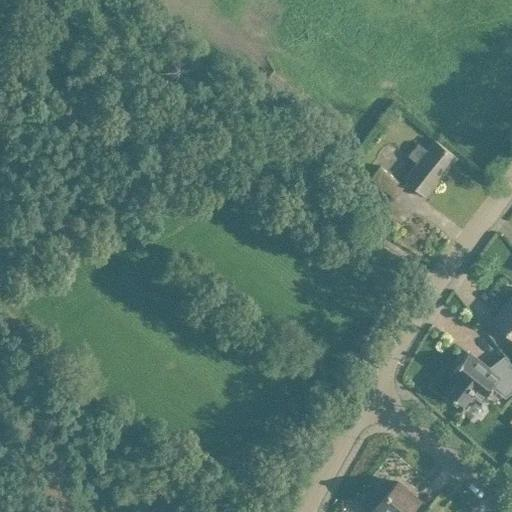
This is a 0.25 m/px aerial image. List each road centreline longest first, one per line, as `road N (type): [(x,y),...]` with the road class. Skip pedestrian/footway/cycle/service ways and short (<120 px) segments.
road 1 (residential): [(369,397),(436,281),(511,179)]
road 2 (residential): [(508,511),(369,397)]
road 3 (residential): [(304,511),(369,397)]
